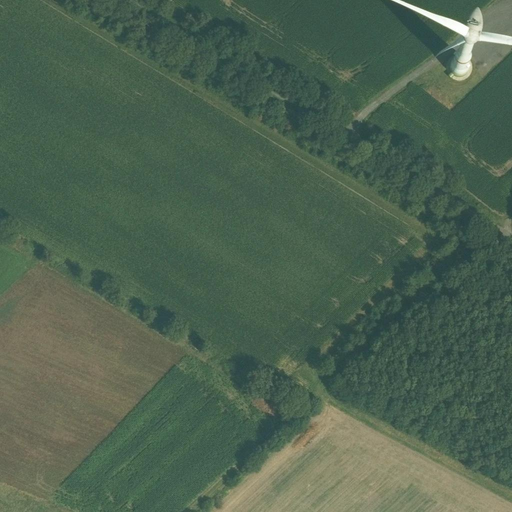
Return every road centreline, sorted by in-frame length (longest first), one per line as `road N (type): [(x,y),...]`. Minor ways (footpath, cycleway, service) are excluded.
road 1 (track): [(72,0),(511,277)]
road 2 (track): [(484,244),(466,173),(423,149),(410,118),(458,68)]
